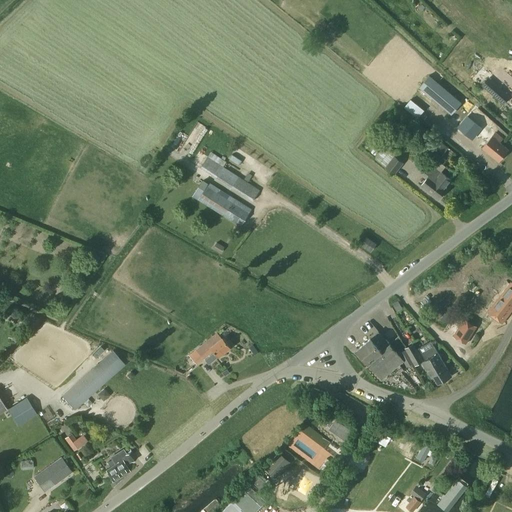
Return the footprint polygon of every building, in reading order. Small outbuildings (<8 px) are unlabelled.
[(474,74),(483,83),(494,71),(485,62),(474,74)] [(461,103),(430,75),(419,87),(451,115),(461,103)] [(499,96),(503,100),(510,93),(506,89),(499,96)] [(412,98),(405,107),(418,118),(426,109),(412,98)] [(467,116),(458,127),(472,139),(481,128),(467,116)] [(502,139),(495,134),(482,149),(498,162),(508,150),(499,143),(502,139)] [(448,147),(439,140),(432,149),(441,156),(448,147)] [(385,168),(395,175),(404,163),(394,156),(394,157),(383,148),(375,159),(386,167),(385,168)] [(226,162),(211,152),(201,168),(253,202),(260,190),(223,167),(226,162)] [(451,181),(430,165),(418,180),(423,184),(421,186),(439,200),(447,189),(446,188),(451,181)] [(202,180),(192,196),(198,200),(208,184),(202,180)] [(252,209),(209,182),(208,184),(198,200),(241,227),(252,209)] [(376,244),(367,237),(362,244),(371,251),(376,244)] [(212,248),(215,243),(208,239),(206,245),(212,248)] [(473,258),(477,268),(488,263),(484,253),(473,258)] [(97,263),(100,256),(93,254),(91,260),(97,263)] [(511,310),(511,282),(488,311),(502,323),(511,310)] [(397,301),(392,304),(397,312),(402,309),(397,301)] [(61,315),(64,308),(57,305),(54,311),(61,315)] [(464,319),(453,336),(465,343),(476,326),(464,319)] [(404,361),(378,331),(357,350),(382,380),(404,361)] [(219,358),(230,348),(223,339),(221,339),(216,333),(189,355),(197,365),(204,359),(209,365),(218,357),(219,358)] [(424,361),(413,343),(404,348),(415,366),(422,362),(436,386),(452,376),(438,353),(424,361)] [(103,345),(95,354),(102,361),(110,352),(103,345)] [(259,353),(253,345),(249,347),(255,356),(259,353)] [(125,365),(113,351),(62,396),(74,410),(125,365)] [(109,396),(103,389),(99,393),(105,399),(109,396)] [(37,414),(27,397),(8,409),(18,425),(37,414)] [(309,417),(323,426),(328,418),(315,409),(309,417)] [(352,430),(336,419),(329,429),(345,440),(352,430)] [(378,442),(387,446),(393,434),(384,430),(378,442)] [(81,445),(72,433),(65,438),(74,451),(81,445)] [(407,456),(415,441),(403,434),(394,449),(407,456)] [(350,470),(362,477),(375,456),(369,452),(375,442),(369,439),(350,470)] [(425,440),(417,457),(425,461),(434,444),(425,440)] [(127,453),(123,448),(110,456),(116,465),(106,471),(113,482),(127,474),(126,472),(128,470),(126,466),(138,457),(132,450),(127,453)] [(279,453),(266,468),(276,477),(289,462),(279,453)] [(72,472),(62,457),(34,476),(45,492),(72,472)] [(33,468),(32,459),(21,461),(22,469),(33,468)] [(328,467),(323,463),(320,468),(325,472),(328,467)] [(314,491),(323,476),(313,470),(304,485),(314,491)] [(268,486),(270,484),(259,473),(250,482),(264,494),(270,487),(268,486)] [(348,476),(341,492),(354,496),(360,481),(348,476)] [(451,511),(471,486),(459,477),(436,508),(441,511),(451,511)] [(416,486),(410,493),(414,496),(421,501),(426,494),(416,486)] [(244,489),(223,511),(238,511),(242,509),(245,511),(255,511),(261,505),(244,489)] [(394,510),(401,503),(392,495),(385,502),(394,510)] [(414,496),(406,506),(413,511),(421,501),(414,496)]
